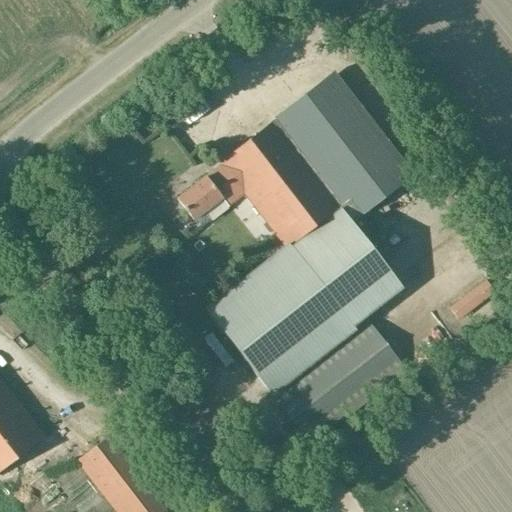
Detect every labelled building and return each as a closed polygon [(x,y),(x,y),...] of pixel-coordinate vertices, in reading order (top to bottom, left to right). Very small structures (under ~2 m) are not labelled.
[(226,207),(242,194),(284,248),(287,246),(296,239),(340,205),(342,207),(351,220),(409,176),(334,76),(219,163),(222,167),(206,179),(204,177),(175,199),(191,220),(202,212),(209,220),(226,207)] [(289,248),(205,312),(266,392),(399,289),(348,222),(351,220),(342,207),(298,241),(296,239),(287,246),(289,248)] [(364,321),(268,394),(308,445),(403,372),(364,321)] [(0,469),(43,436),(0,380),(0,469)] [(115,511),(165,511),(166,511),(108,437),(76,461),(115,511)]
